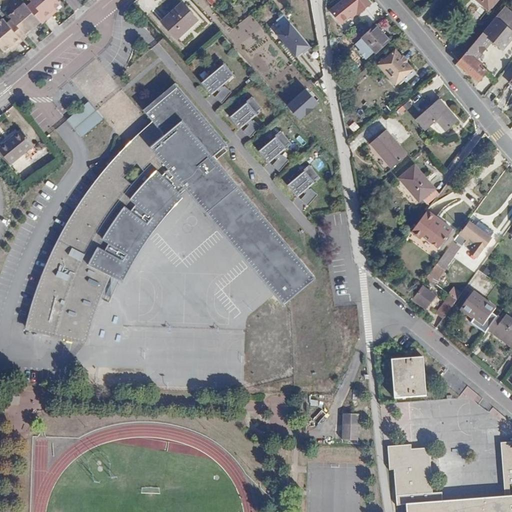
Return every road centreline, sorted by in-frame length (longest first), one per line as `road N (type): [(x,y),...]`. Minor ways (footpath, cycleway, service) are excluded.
road 1 (residential): [(511,403),(350,266),(341,220)]
road 2 (residential): [(387,0),(511,150)]
